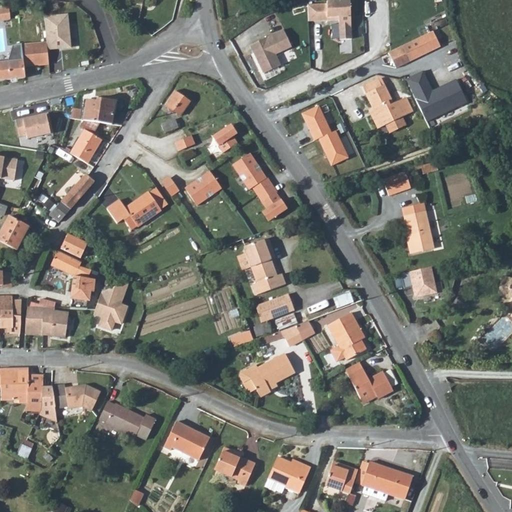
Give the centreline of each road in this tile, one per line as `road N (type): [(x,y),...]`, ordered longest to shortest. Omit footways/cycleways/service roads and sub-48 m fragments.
road 1 (residential): [(448,432),(289,434),(118,363),(0,358)]
road 2 (tertiary): [(220,61),(361,269),(448,432)]
road 3 (track): [(312,195),(511,125)]
road 4 (residential): [(165,68),(160,88),(102,171)]
